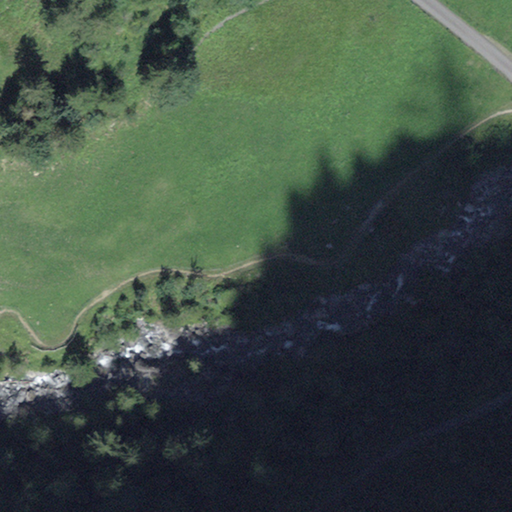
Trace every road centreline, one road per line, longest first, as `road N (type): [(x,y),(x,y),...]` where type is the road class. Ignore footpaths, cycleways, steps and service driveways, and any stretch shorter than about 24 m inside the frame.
road 1 (track): [(318,511),(410,443),(511,390)]
road 2 (track): [(511,75),(418,0)]
